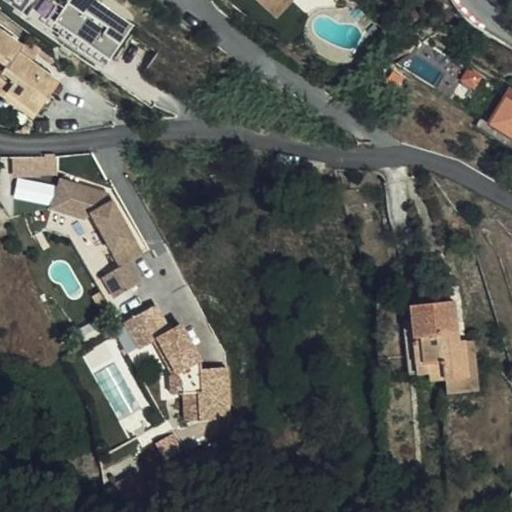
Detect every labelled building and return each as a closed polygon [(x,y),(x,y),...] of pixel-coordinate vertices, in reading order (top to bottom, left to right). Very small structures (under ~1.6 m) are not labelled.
[(139,35),(89,0),(78,0),(57,30),(114,70),(139,35)] [(282,0),(279,3),(275,0),(254,0),(274,19),(293,0),(282,0)] [(0,17),(0,54),(8,60),(21,41),(25,36),(0,17)] [(12,82),(41,103),(63,72),(21,41),(8,60),(3,67),(16,76),(12,82)] [(0,82),(37,109),(41,103),(12,82),(16,76),(3,67),(8,60),(0,54),(0,82)] [(511,101),(509,100),(505,108),(496,103),(487,119),(496,123),(490,134),(511,145),(511,101)] [(15,175),(60,174),(59,154),(14,155),(15,175)] [(72,178),(62,206),(94,217),(101,213),(129,266),(102,280),(113,302),(148,284),(136,262),(151,254),(119,194),(72,178)] [(411,304),(413,362),(424,363),(425,375),(425,383),(447,383),(464,383),(464,361),(455,361),(454,347),(453,325),(459,325),(457,303),(411,304)] [(201,396),(201,423),(232,422),(230,372),(205,372),(205,364),(187,328),(176,333),(162,307),(130,322),(144,350),(162,340),(180,376),(174,381),(174,396),(187,396),(201,396)] [(464,346),(454,347),(455,361),(464,361),(464,349),(464,346)] [(464,383),(447,383),(448,396),(474,396),(474,349),(464,349),(464,361),(464,383)] [(424,363),(413,362),(413,375),(425,375),(424,363)] [(188,424),(201,423),(201,396),(187,396),(188,424)]
